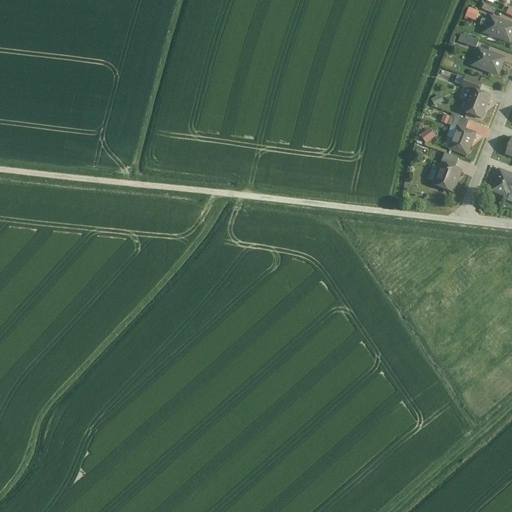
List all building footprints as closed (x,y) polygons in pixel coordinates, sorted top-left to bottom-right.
[(496,8),(484,4),(482,10),(494,14),(496,8)] [(469,9),(466,18),(476,22),(480,13),(469,9)] [(511,23),(492,15),(484,35),(511,46),(511,23)] [(462,34),(459,42),(475,49),(479,41),(462,34)] [(480,48),(473,67),(502,79),(509,60),(480,48)] [(476,92),(467,115),(486,122),(495,98),(483,94),(486,85),(468,78),(464,87),(476,92)] [(430,99),(434,108),(445,103),(441,94),(430,99)] [(444,114),(441,122),(449,125),(452,117),(444,114)] [(451,151),(471,158),(479,135),(460,128),(451,151)] [(420,133),(424,142),(435,137),(431,129),(420,133)] [(445,155),(442,162),(456,167),(459,160),(445,155)] [(436,188),(456,195),(465,171),(444,164),(436,188)] [(511,173),(501,170),(491,194),(509,200),(508,203),(511,204),(511,173)]
